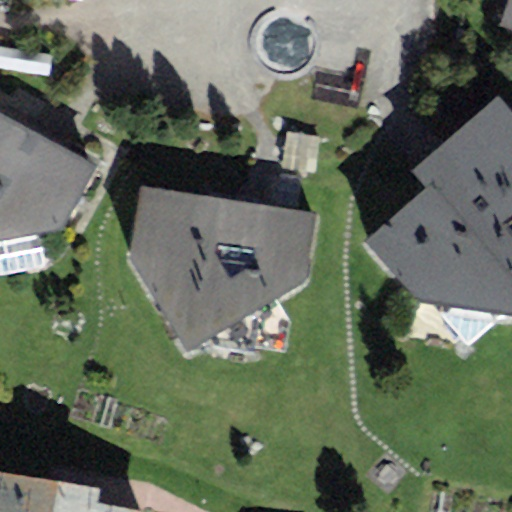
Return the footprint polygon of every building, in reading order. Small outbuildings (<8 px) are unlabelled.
[(511,28),(511,0),(509,0),(501,25),(511,28)] [(427,184),(365,242),(421,304),(511,313),(511,111),(497,94),(416,171),(427,184)] [(0,181),(33,132),(0,114),(0,181)] [(95,166),(33,132),(0,181),(0,241),(62,230),(95,166)] [(318,213),(142,186),(130,260),(187,351),(307,278),(318,213)] [(0,511),(153,511),(97,504),(100,488),(0,473),(0,511)]
